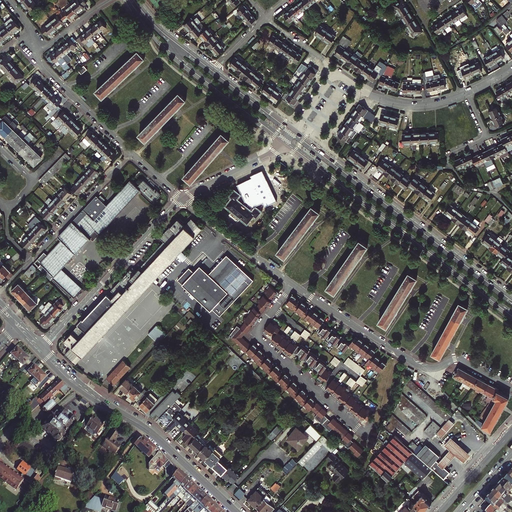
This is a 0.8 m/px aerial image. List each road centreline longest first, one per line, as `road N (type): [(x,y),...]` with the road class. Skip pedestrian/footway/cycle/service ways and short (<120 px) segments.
road 1 (secondary): [(284,143),(511,318)]
road 2 (secondary): [(511,298),(294,131)]
road 3 (secondary): [(39,347),(86,391),(154,435),(236,511)]
road 4 (residential): [(292,284),(418,365),(436,368),(458,358),(511,387)]
road 5 (secondary): [(127,0),(185,67),(284,143)]
road 6 (residential): [(292,284),(256,333),(364,435)]
road 7 (residential): [(181,198),(39,347)]
road 8 (residential): [(0,292),(132,153)]
road 9 (residential): [(511,68),(426,104),(360,88)]
road 10 (residential): [(34,45),(44,67),(132,153)]
road 11 (residential): [(181,198),(292,284)]
